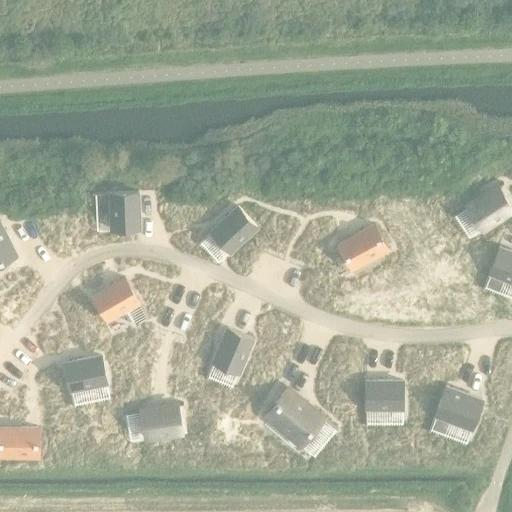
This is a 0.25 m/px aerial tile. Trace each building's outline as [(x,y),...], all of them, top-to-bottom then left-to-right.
[(511,208),(498,185),(467,205),(481,228),(511,208)] [(137,191),(110,192),(111,229),(138,228),(137,191)] [(238,206),(211,230),(229,251),(256,226),(238,206)] [(0,223),(0,262),(16,254),(0,223)] [(374,223),(338,244),(351,267),(388,248),(374,223)] [(511,251),(498,247),(489,272),(511,280),(511,251)] [(125,276),(93,295),(106,318),(138,300),(125,276)] [(252,337),(227,327),(213,361),(237,372),(252,337)] [(100,355),(64,362),(69,388),(105,382),(105,380),(100,355)] [(401,380),(365,380),(365,407),(401,407),(401,380)] [(321,415),(285,386),(263,413),(299,443),(321,415)] [(480,400),(445,386),(434,413),(470,427),(480,400)] [(145,436),(181,430),(177,403),(140,409),(145,436)] [(0,453),(38,454),(38,426),(0,426),(0,453)]
